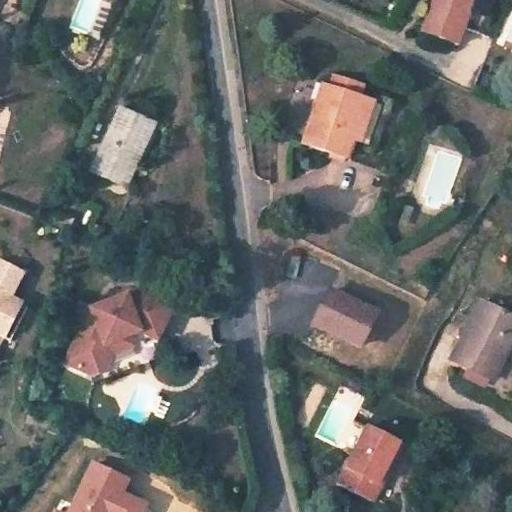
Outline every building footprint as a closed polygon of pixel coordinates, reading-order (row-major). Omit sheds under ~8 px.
[(473,0),(433,0),(423,29),(457,42),(473,0)] [(104,38),(115,7),(101,2),(90,33),(104,38)] [(330,87),(361,98),(366,85),(335,74),(330,87)] [(330,87),(325,85),(304,144),(328,153),(346,160),(353,140),(369,145),(383,105),(361,98),(330,87)] [(148,123),(121,110),(92,171),(107,178),(110,172),(127,180),(134,165),(129,162),(148,123)] [(153,125),(148,123),(129,162),(134,165),(153,125)] [(127,180),(110,172),(107,178),(124,186),(127,180)] [(69,220),(47,209),(42,219),(65,231),(69,220)] [(25,275),(0,263),(0,334),(10,339),(25,305),(14,300),(25,275)] [(153,340),(170,307),(137,291),(104,303),(106,307),(93,312),(91,307),(80,302),(68,327),(77,331),(63,361),(90,374),(100,370),(106,358),(101,344),(125,336),(136,332),(153,340)] [(376,316),(330,293),(314,323),(360,346),(376,316)] [(511,344),(511,320),(480,303),(451,359),(470,369),(490,379),(493,381),(511,344)] [(125,336),(101,344),(106,358),(130,350),(125,336)] [(465,380),(484,390),(490,379),(470,369),(465,380)] [(400,446),(367,429),(339,483),(372,500),(400,446)] [(141,511),(144,506),(120,494),(127,480),(93,464),(69,511),(141,511)]
